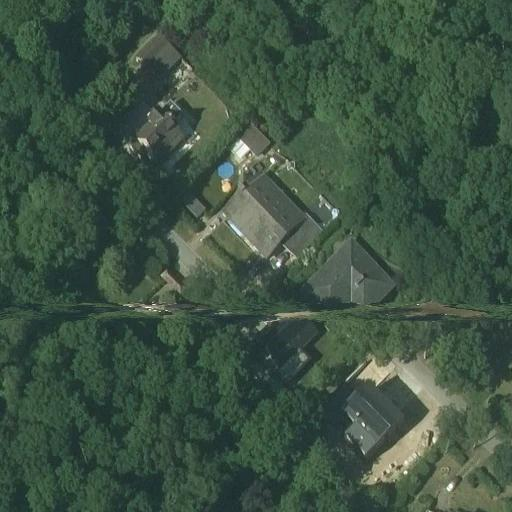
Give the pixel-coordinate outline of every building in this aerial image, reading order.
[(180,62),(160,42),(137,65),(149,76),(153,73),(161,81),(180,62)] [(160,121),(173,133),(184,121),(171,109),(160,121)] [(135,147),(147,159),(158,170),(183,144),(173,133),(160,121),(150,130),(151,132),(148,136),(145,133),(138,139),(141,142),(135,147)] [(147,159),(135,147),(131,152),(142,163),(147,159)] [(302,227),(261,187),(244,204),(240,200),(237,203),(241,207),(227,222),(228,223),(229,221),(251,243),(250,245),(269,263),(280,252),(289,243),(303,229),(302,227)] [(303,229),(289,243),(305,258),(323,240),(306,223),(302,227),(303,229)] [(305,258),(289,243),(280,252),(296,267),(305,258)] [(351,253),(305,300),(331,325),(360,296),(373,308),(390,291),(351,253)] [(455,361),(438,344),(451,331),(432,311),(416,327),(425,335),(375,385),(403,413),(434,381),(436,383),(440,379),(466,404),(475,394),(476,395),(485,386),(457,358),(455,361)] [(150,322),(140,312),(125,328),(135,337),(141,331),(149,339),(146,341),(154,349),(150,353),(162,365),(166,360),(171,366),(185,352),(181,349),(195,335),(194,335),(197,332),(185,320),(182,323),(173,314),(156,332),(148,324),(150,322)] [(189,407),(170,388),(165,394),(183,413),(189,407)] [(284,424),(257,450),(279,472),(281,470),(282,471),(291,462),(290,461),(306,446),(303,443),(306,441),(298,433),(295,435),(284,424)]
